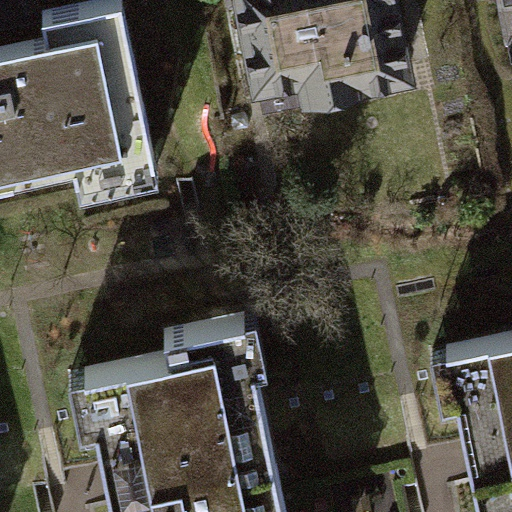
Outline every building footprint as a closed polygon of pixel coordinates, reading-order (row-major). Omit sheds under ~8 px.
[(0,175),(69,161),(74,188),(152,171),(116,0),(96,0),(35,13),(39,33),(0,40),(0,175)] [(385,0),(234,0),(254,91),(399,61),(385,0)] [(511,0),(493,0),(502,45),(511,42),(511,0)] [(156,346),(62,366),(74,422),(88,419),(107,511),(277,511),(246,360),(236,362),(225,310),(151,326),(156,346)] [(511,511),(511,330),(427,349),(438,400),(455,397),(480,511),(511,511)]
